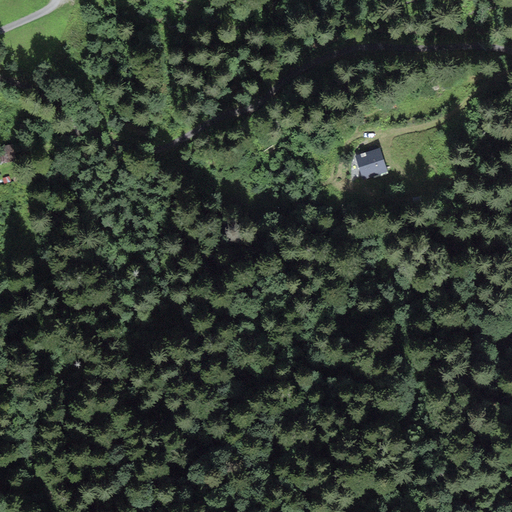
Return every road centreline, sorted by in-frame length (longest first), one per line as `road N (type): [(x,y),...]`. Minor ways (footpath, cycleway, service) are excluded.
road 1 (unclassified): [(0,76),(121,144),(151,150),(254,104),(295,71),(344,50),(511,50)]
road 2 (track): [(511,71),(430,125),(376,131)]
